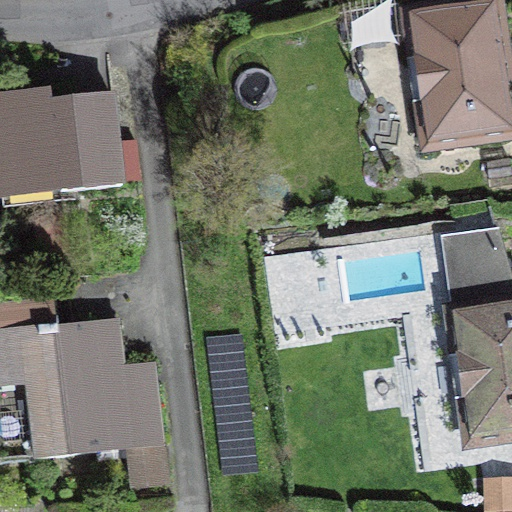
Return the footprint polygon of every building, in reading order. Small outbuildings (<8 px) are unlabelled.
[(495,4),(409,16),(428,146),(511,134),(511,71),(505,72),(495,4)] [(38,92),(0,96),(0,185),(0,188),(59,182),(61,194),(122,187),(122,182),(140,180),(136,142),(117,144),(112,96),(40,104),(38,92)] [(470,442),(511,436),(511,281),(496,230),(492,232),(497,246),(456,252),(464,312),(452,313),(470,442)] [(135,489),(168,485),(154,365),(119,369),(114,329),(119,328),(118,325),(57,332),(53,299),(0,305),(0,385),(33,381),(41,457),(37,457),(37,460),(96,454),(95,449),(130,444),(135,489)] [(0,464),(35,460),(28,398),(0,401),(0,464)] [(511,511),(511,479),(484,479),(483,511),(511,511)]
